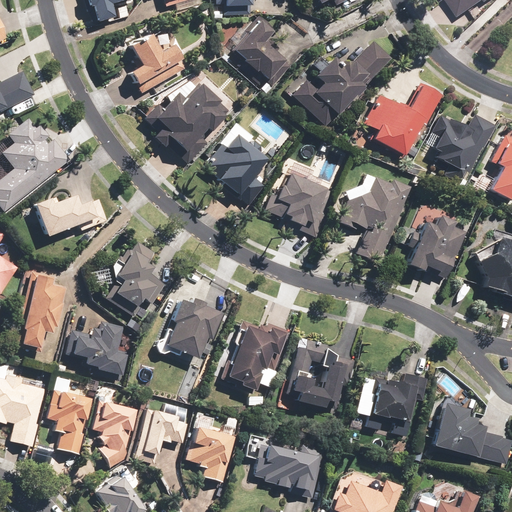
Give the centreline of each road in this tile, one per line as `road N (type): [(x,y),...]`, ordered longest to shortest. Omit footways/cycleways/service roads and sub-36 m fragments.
road 1 (residential): [(44,0),(89,116),(169,208),(217,243),(295,277),(414,309),(450,328)]
road 2 (residential): [(402,0),(451,69),(511,94)]
